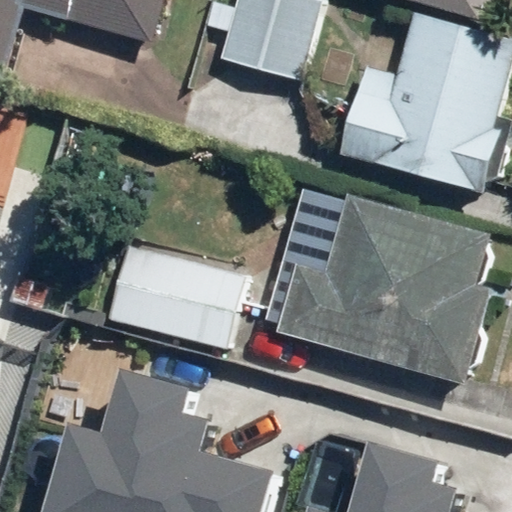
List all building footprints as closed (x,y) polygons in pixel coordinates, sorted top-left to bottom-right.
[(0,0),(0,79),(11,83),(30,10),(159,43),(170,0),(0,0)] [(239,0),(223,61),(305,83),(327,0),(326,0),(239,0)] [(412,0),(495,23),(501,0),(412,0)] [(345,154),(496,194),(511,134),(511,129),(505,127),(511,99),(511,37),(419,13),(404,71),(369,62),(345,154)] [(283,335),(477,385),(502,288),(485,283),(498,234),(354,197),(334,274),(301,265),(283,335)] [(160,330),(233,349),(252,277),(179,257),(160,330)] [(86,418),(61,511),(283,511),(295,466),(219,446),(228,409),(201,402),(205,384),(135,366),(119,427),(86,418)] [(331,501),(328,511),(468,511),(478,478),(450,471),(454,453),(386,436),(367,510),(331,501)]
